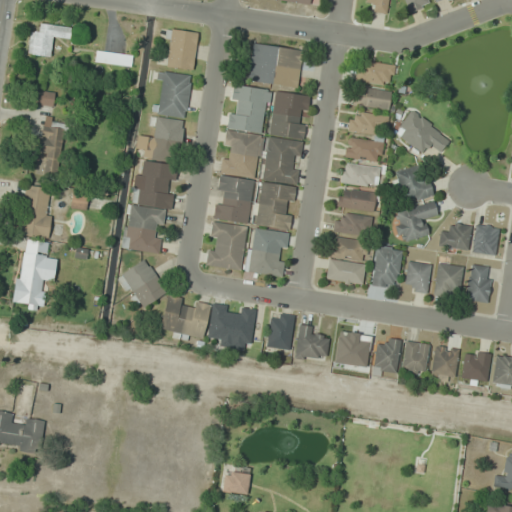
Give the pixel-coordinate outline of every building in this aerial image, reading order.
[(388,11),(388,0),(366,0),(366,11),(388,11)] [(403,0),(407,11),(428,5),(426,0),(403,0)] [(71,28),(41,23),(39,32),(32,31),(28,53),(48,57),(52,36),(69,39),(71,28)] [(193,70),(197,32),(170,29),(166,67),(193,70)] [(298,87),(303,50),(252,43),(247,81),(298,87)] [(95,62),(130,66),(132,55),(96,51),(95,62)] [(391,83),(392,63),(357,62),(356,82),(391,83)] [(192,75),(157,70),(156,80),(163,81),(160,104),(152,103),(151,114),(185,119),(192,75)] [(262,135),(267,89),(232,85),(218,201),(215,201),(213,219),(249,223),(259,134),(262,135)] [(353,107),(389,107),(389,89),(353,89),(353,107)] [(53,106),(55,92),(35,90),(33,103),(53,106)] [(256,225),(289,229),(298,160),(300,160),(303,141),(302,140),(305,115),(307,115),(309,95),(273,91),(256,225)] [(430,147),(439,154),(450,138),(410,110),(394,133),(424,155),(430,147)] [(352,136),(385,129),(382,111),(348,118),(352,136)] [(120,248),(158,255),(162,236),(153,235),(155,227),(163,225),(165,215),(164,209),(171,208),(168,183),(175,182),(178,166),(178,160),(184,127),(184,122),(159,117),(150,118),(153,135),(137,137),(135,149),(143,151),(144,157),(140,175),(136,176),(131,202),(128,206),(120,248)] [(66,127),(41,122),(35,152),(46,154),(42,177),(55,179),(66,127)] [(344,157),(380,163),(384,141),(348,135),(344,157)] [(380,168),(343,163),(341,182),(377,187),(380,168)] [(396,171),(399,202),(431,198),(428,174),(418,176),(417,168),(396,171)] [(19,234),(45,239),(54,189),(28,185),(19,234)] [(337,208),(373,211),(375,192),(338,189),(337,208)] [(71,208),(86,208),(86,195),(71,195),(71,208)] [(429,234),(425,219),(437,216),(433,202),(392,214),(401,242),(429,234)] [(369,237),(372,217),(336,212),(333,232),(369,237)] [(241,271),(247,227),(211,221),(208,243),(204,266),(241,271)] [(438,247),(467,250),(470,225),(450,223),(449,232),(439,231),(438,247)] [(498,228),(475,225),(471,252),(495,255),(498,228)] [(282,277),(288,233),(252,228),(247,273),(282,277)] [(368,241),(332,237),(329,257),(365,262),(368,241)] [(14,303),(39,306),(42,281),(53,282),(56,258),(47,257),(48,243),(22,240),(14,303)] [(402,249),(375,245),(370,285),(396,288),(402,249)] [(116,276),(138,310),(167,292),(145,258),(116,276)] [(363,281),(362,261),(326,263),(327,283),(363,281)] [(404,290),(427,292),(430,263),(407,261),(404,290)] [(463,267),(437,263),(433,294),(459,298),(463,267)] [(465,300),(487,303),(492,268),(470,265),(465,300)] [(167,294),(159,329),(173,332),(172,335),(202,342),(210,304),(167,294)] [(255,308),(234,306),(234,305),(211,303),(208,337),(228,339),(227,348),(250,351),(255,308)] [(294,316),(271,312),(265,347),(288,351),(294,316)] [(294,357),(325,361),(327,339),(316,337),(317,327),(298,325),(294,357)] [(398,339),(376,338),(374,371),(397,372),(398,339)] [(428,344),(404,341),(401,373),(425,375),(428,344)] [(453,382),(458,349),(434,346),(430,378),(453,382)] [(460,382),(485,386),(491,353),(465,349),(460,382)] [(511,357),(496,355),(491,385),(511,387),(511,357)] [(0,442),(17,445),(17,451),(41,453),(44,420),(25,418),(24,423),(11,422),(11,412),(0,410),(0,442)] [(248,472),(222,472),(222,494),(248,494),(248,472)] [(482,511),(511,511),(511,506),(483,503),(482,511)]
